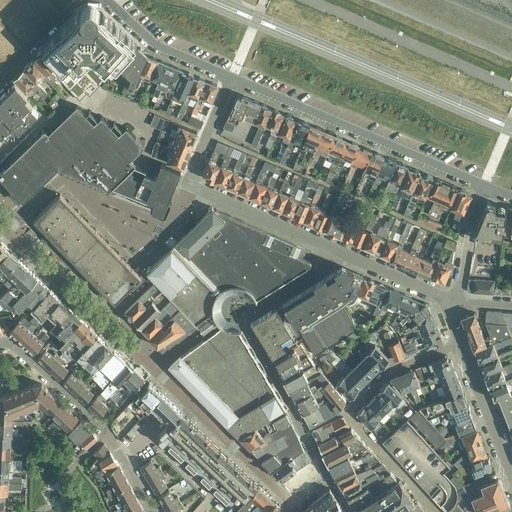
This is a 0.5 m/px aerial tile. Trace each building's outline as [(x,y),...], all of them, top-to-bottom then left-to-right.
[(0,0),(0,70),(60,11),(59,11),(48,0),(0,0)] [(49,43),(43,48),(44,49),(64,69),(64,70),(67,73),(60,80),(79,100),(87,93),(89,96),(116,67),(132,49),(136,46),(137,45),(131,40),(131,39),(131,37),(129,36),(127,36),(126,35),(120,29),(119,29),(119,26),(117,24),(115,24),(113,23),(108,18),(107,16),(105,14),(103,14),(102,13),(101,13),(99,10),(97,8),(96,7),(95,6),(94,6),(93,5),(92,5),(91,5),(90,5),(89,5),(88,5),(88,6),(87,6),(86,6),(85,7),(84,8),(84,9),(82,10),(81,12),(80,14),(79,13),(78,14),(76,14),(74,16),(74,18),(73,19),(68,24),(67,25),(65,25),(63,27),(63,29),(55,36),(54,38),(52,38),(50,40),(50,42),(49,43)] [(124,96),(129,98),(132,92),(146,56),(143,53),(143,51),(140,48),(138,48),(137,47),(119,66),(131,78),(128,86),(129,86),(124,96)] [(37,56),(34,59),(54,80),(58,77),(51,69),(56,64),(55,64),(43,50),(42,51),(39,51),(37,54),(37,56)] [(146,56),(132,92),(136,94),(143,78),(150,81),(158,61),(157,61),(156,58),(153,57),(150,58),(146,56)] [(24,68),(23,69),(39,85),(43,81),(44,79),(45,78),(54,87),(57,83),(54,80),(34,59),(30,63),(27,63),(24,66),(24,68)] [(158,61),(150,81),(157,84),(156,85),(159,86),(158,88),(156,89),(151,100),(156,102),(158,96),(170,66),(166,64),(165,62),(160,60),(158,61)] [(174,68),(170,66),(158,96),(162,98),(164,93),(163,91),(164,89),(167,90),(168,89),(174,92),(183,71),(182,69),(176,67),(174,68)] [(14,77),(13,78),(29,95),(36,89),(43,97),(47,93),(39,85),(23,69),(19,73),(17,73),(14,76),(14,77)] [(187,73),(183,71),(174,92),(171,98),(183,103),(195,75),(194,75),(193,74),(189,72),(187,73)] [(205,79),(195,75),(183,103),(179,112),(183,114),(191,95),(198,98),(205,80),(205,79)] [(29,95),(13,78),(10,82),(8,82),(3,86),(4,87),(0,90),(0,140),(3,136),(7,140),(17,130),(19,132),(27,124),(26,124),(29,121),(30,122),(38,114),(31,106),(36,101),(29,95)] [(209,82),(205,80),(198,98),(192,112),(196,114),(200,104),(198,103),(199,101),(202,102),(204,98),(212,102),(218,86),(217,83),(211,81),(209,82)] [(57,83),(54,87),(60,93),(63,89),(57,83)] [(250,122),(254,121),(261,104),(259,104),(258,101),(255,100),(253,101),(249,99),(248,97),(245,96),(243,97),(241,96),(240,97),(237,95),(223,127),(231,130),(234,123),(236,124),(240,116),(245,118),(247,121),(250,122)] [(259,127),(251,146),(256,148),(266,124),(273,109),(268,107),(267,105),(264,103),(261,104),(254,121),(260,124),(260,125),(262,125),(261,128),(259,127)] [(17,188),(12,192),(10,195),(14,200),(18,196),(22,200),(22,201),(23,202),(58,168),(61,170),(60,171),(61,172),(63,170),(67,174),(69,173),(73,177),(74,175),(78,179),(80,178),(84,182),(86,180),(90,184),(91,182),(95,186),(97,185),(101,189),(103,187),(108,192),(109,191),(108,190),(113,186),(135,165),(133,163),(130,160),(145,146),(126,127),(119,134),(102,116),(94,123),(77,105),(48,133),(45,129),(10,164),(26,180),(17,188)] [(271,148),(277,132),(285,114),(279,112),(278,110),(275,108),(273,109),(266,124),(272,127),(272,130),(274,131),(271,136),(270,137),(266,145),(271,148)] [(149,125),(155,127),(160,116),(154,114),(149,125)] [(191,114),(187,122),(200,128),(204,120),(191,114)] [(285,135),(283,139),(283,140),(282,143),(282,144),(276,159),(280,161),(298,120),(293,118),(292,116),(288,114),(286,115),(285,114),(277,132),(285,135)] [(160,116),(155,127),(160,130),(165,119),(160,116)] [(295,144),(301,147),(311,125),(310,125),(308,122),(305,121),(303,122),(298,120),(280,161),(285,163),(291,149),(289,149),(291,145),(294,146),(295,144)] [(176,138),(192,144),(194,143),(196,138),(195,135),(197,132),(173,122),(171,128),(179,131),(176,138)] [(321,128),(317,126),(315,127),(311,125),(301,147),(293,167),(299,169),(305,172),(323,131),(322,130),(321,128)] [(176,138),(168,134),(161,131),(159,136),(166,139),(171,141),(168,148),(186,156),(187,156),(189,155),(191,150),(190,147),(192,144),(176,138)] [(320,151),(327,154),(335,135),(335,136),(334,135),(333,133),(329,131),(327,132),(323,131),(305,172),(309,174),(313,166),(314,167),(320,151)] [(327,174),(332,176),(347,141),(342,139),(342,137),(337,135),(335,135),(327,154),(326,157),(333,160),(327,174)] [(212,181),(215,180),(222,165),(215,162),(220,151),(226,154),(230,146),(217,141),(204,175),(207,176),(206,178),(212,181)] [(344,161),(352,164),(360,146),(358,145),(358,144),(352,141),(350,142),(347,141),(332,176),(336,177),(342,163),(343,163),(344,161)] [(186,156),(168,148),(155,143),(150,154),(157,158),(160,151),(169,154),(166,161),(181,168),(184,167),(186,162),(185,159),(186,156)] [(226,185),(227,185),(234,169),(228,166),(232,157),(230,156),(233,148),(230,146),(226,154),(222,165),(215,180),(218,182),(219,184),(223,186),(226,185)] [(358,163),(366,167),(372,151),(370,151),(370,149),(366,147),(364,148),(360,146),(352,164),(345,181),(350,183),(357,166),(358,163)] [(237,190),(238,190),(245,174),(239,171),(245,157),(246,153),(242,151),(234,169),(227,185),(230,187),(231,189),(234,191),(237,190)] [(367,176),(375,180),(384,157),(383,156),(382,154),(377,151),(375,152),(372,151),(366,167),(355,193),(359,195),(367,176)] [(380,178),(388,182),(397,162),(396,162),(395,159),(389,156),(387,158),(384,157),(375,180),(367,198),(371,200),(380,178)] [(391,187),(399,190),(409,167),(407,166),(406,164),(402,162),(400,163),(397,162),(388,182),(381,199),(385,201),(391,187)] [(135,165),(113,186),(113,187),(165,209),(181,171),(161,163),(156,175),(146,171),(146,170),(135,165)] [(0,172),(0,178),(12,192),(17,188),(26,180),(10,164),(6,167),(7,168),(5,170),(4,169),(0,172)] [(249,195),(250,195),(256,180),(250,178),(253,169),(251,168),(252,167),(249,165),(245,174),(238,190),(242,192),(243,194),(246,196),(249,195)] [(402,194),(411,197),(421,174),(419,169),(415,168),(413,169),(409,167),(399,190),(393,205),(397,206),(402,194)] [(260,200),(261,201),(268,185),(262,182),(266,173),(261,171),(256,180),(250,195),(253,197),(254,199),(258,201),(260,200)] [(424,201),(427,195),(434,178),(433,177),(432,175),(427,173),(425,175),(421,174),(411,197),(407,206),(412,208),(416,198),(424,201)] [(280,190),(273,206),(275,206),(276,209),(280,210),(282,209),(283,210),(290,194),(293,186),(288,184),(291,177),(286,175),(284,180),(280,190)] [(293,214),(294,215),(300,199),(294,197),(303,177),(298,175),(290,194),(283,210),(287,212),(288,214),(291,215),(293,214)] [(272,205),(273,206),(280,190),(273,187),(277,178),(272,176),(268,185),(261,201),(265,202),(266,205),(269,206),(272,205)] [(429,212),(434,214),(446,183),(442,181),(440,179),(437,177),(434,178),(427,195),(434,198),(433,202),(435,203),(434,205),(432,204),(429,212)] [(450,185),(446,183),(434,214),(438,216),(442,208),(440,207),(441,205),(443,206),(445,202),(452,205),(459,188),(457,187),(456,185),(452,184),(450,185)] [(314,224),(321,208),(316,205),(324,186),(319,184),(313,198),(304,219),(307,220),(308,223),(311,225),(314,224)] [(459,188),(452,205),(450,210),(457,212),(456,214),(458,214),(454,225),(459,227),(460,221),(471,194),(467,192),(465,189),(462,188),(460,188),(459,188)] [(303,218),(304,219),(313,198),(308,196),(310,191),(305,189),(300,199),(294,215),(296,216),(297,218),(300,219),(303,218)] [(323,228),(324,229),(330,214),(324,212),(332,194),(328,192),(321,208),(314,224),(316,225),(317,227),(321,229),(323,228)] [(324,229),(342,237),(349,222),(358,201),(340,193),(330,214),(324,229)] [(141,277),(140,276),(60,194),(34,220),(115,303),(116,301),(141,277)] [(502,236),(503,235),(507,208),(506,209),(505,208),(504,207),(501,205),(498,206),(497,207),(496,207),(495,205),(487,202),(483,213),(480,213),(479,220),(477,220),(477,226),(476,228),(493,235),(502,236)] [(256,300),(256,301),(257,300),(257,299),(260,297),(261,297),(262,296),(274,288),(275,288),(276,288),(276,287),(288,280),(289,280),(290,279),(302,271),(303,271),(310,267),(310,266),(311,266),(311,265),(311,264),(311,263),(310,263),(310,262),(309,262),(289,253),(293,244),(246,223),(246,222),(243,221),(243,222),(232,217),(232,216),(230,215),(229,216),(219,211),(219,210),(216,209),(215,210),(212,207),(211,207),(210,207),(209,207),(208,208),(208,209),(208,210),(208,211),(209,212),(205,216),(204,216),(203,217),(204,217),(201,220),(198,222),(197,223),(191,229),(190,230),(185,235),(184,235),(183,236),(184,236),(178,242),(177,242),(171,236),(166,241),(165,242),(171,248),(217,295),(222,289),(228,286),(229,287),(229,286),(230,286),(231,286),(230,285),(232,285),(234,285),(236,285),(238,285),(239,285),(241,286),(243,286),(245,287),(245,288),(246,289),(247,288),(248,289),(256,297),(255,297),(256,298),(255,299),(256,300)] [(511,208),(508,207),(507,208),(503,235),(511,236),(511,208)] [(349,239),(353,241),(359,227),(364,216),(359,214),(357,220),(359,221),(358,223),(356,222),(355,224),(349,222),(342,237),(343,237),(344,239),(347,240),(349,239)] [(359,244),(363,246),(371,230),(374,222),(377,216),(373,214),(366,230),(359,227),(353,241),(355,242),(355,244),(358,245),(359,244)] [(404,263),(405,264),(410,251),(402,247),(413,224),(407,222),(402,234),(392,258),(396,260),(395,262),(401,264),(404,263)] [(391,258),(392,258),(402,234),(396,231),(397,227),(393,225),(391,230),(380,253),(384,255),(385,257),(389,259),(391,258)] [(371,230),(363,246),(365,247),(365,248),(369,250),(371,249),(380,253),(391,230),(381,226),(378,233),(371,230)] [(408,267),(417,271),(423,257),(415,253),(421,241),(421,242),(426,230),(421,227),(410,251),(405,264),(409,265),(408,267)] [(439,257),(431,276),(432,278),(437,280),(440,279),(444,281),(449,270),(452,271),(454,259),(455,251),(456,243),(447,239),(444,246),(452,249),(447,261),(439,257)] [(0,258),(9,249),(0,240),(0,258)] [(157,262),(152,267),(151,266),(150,266),(149,266),(148,266),(148,267),(147,267),(147,268),(147,269),(147,270),(148,271),(170,294),(168,296),(171,299),(180,308),(196,325),(198,323),(204,318),(205,319),(206,318),(206,317),(212,313),(213,313),(214,313),(214,312),(213,312),(213,311),(212,310),(212,308),(212,307),(213,305),(213,304),(213,301),(214,300),(214,299),(215,298),(215,297),(216,297),(216,296),(217,295),(171,248),(170,249),(165,255),(164,255),(163,255),(164,256),(161,259),(161,258),(158,261),(157,262)] [(0,277),(1,277),(19,259),(9,249),(0,258),(0,277)] [(427,274),(431,276),(439,257),(441,252),(436,250),(432,260),(423,257),(417,271),(426,275),(427,274)] [(10,286),(28,268),(19,259),(1,277),(10,286)] [(357,291),(364,277),(364,276),(357,273),(356,273),(341,266),(337,269),(282,303),(301,333),(315,355),(356,329),(342,303),(345,300),(357,291)] [(0,296),(0,308),(1,308),(4,311),(14,302),(23,292),(37,278),(38,277),(28,268),(10,286),(0,296)] [(125,311),(154,282),(144,272),(140,276),(141,277),(116,301),(125,311)] [(368,299),(375,282),(374,282),(373,280),(370,278),(368,279),(366,278),(364,277),(357,291),(345,300),(348,305),(358,297),(359,294),(368,299)] [(25,305),(44,285),(37,278),(14,302),(17,305),(16,308),(20,312),(22,308),(25,305)] [(494,280),(473,279),(472,292),(494,293),(494,280)] [(501,294),(511,294),(511,284),(509,284),(509,289),(500,288),(501,279),(496,279),(494,293),(501,294)] [(133,319),(161,292),(157,287),(158,286),(154,282),(125,311),(128,314),(128,317),(130,319),(133,319)] [(375,282),(368,299),(379,304),(377,308),(376,307),(373,313),(377,315),(378,313),(389,288),(384,286),(384,285),(380,283),(379,284),(375,282)] [(31,310),(50,289),(45,284),(44,285),(25,305),(31,310)] [(389,288),(378,313),(383,315),(386,309),(392,312),(395,309),(402,293),(394,289),(393,290),(389,288)] [(37,325),(47,314),(61,299),(50,289),(31,310),(35,314),(30,319),(33,322),(37,325)] [(144,331),(143,332),(148,338),(161,325),(176,340),(186,331),(188,331),(172,315),(180,308),(171,299),(168,296),(163,291),(161,292),(133,319),(144,331)] [(410,299),(411,297),(402,293),(395,309),(400,311),(398,316),(391,324),(393,327),(418,303),(410,299)] [(56,334),(64,341),(71,334),(70,333),(83,320),(76,313),(61,299),(47,314),(56,323),(50,329),(56,334)] [(298,335),(301,333),(282,303),(276,307),(275,307),(272,309),(255,320),(270,345),(267,348),(273,357),(297,342),(296,340),(300,338),(298,335)] [(413,315),(419,321),(429,311),(431,310),(429,305),(424,303),(422,304),(418,303),(393,327),(396,329),(407,318),(408,319),(413,315)] [(194,325),(196,325),(180,308),(172,315),(188,331),(194,325)] [(429,311),(419,321),(405,330),(406,333),(414,331),(413,329),(418,327),(421,334),(436,328),(437,326),(435,320),(432,319),(429,311)] [(510,336),(511,340),(511,312),(487,311),(485,323),(493,343),(510,336)] [(470,339),(475,350),(486,346),(473,313),(463,317),(464,321),(463,321),(470,339)] [(17,339),(33,322),(30,319),(29,318),(27,320),(25,319),(26,318),(24,317),(20,321),(19,321),(8,332),(12,336),(12,335),(17,339)] [(77,356),(98,335),(83,320),(70,333),(71,334),(64,341),(60,346),(62,347),(61,348),(62,348),(67,354),(69,352),(75,358),(77,356)] [(37,325),(33,322),(17,339),(22,344),(21,344),(24,347),(35,335),(31,332),(37,325)] [(0,336),(3,335),(3,334),(9,328),(5,325),(1,329),(0,325),(0,336)] [(174,340),(176,340),(161,325),(148,338),(160,350),(162,350),(174,340)] [(255,427),(266,421),(285,409),(284,408),(276,395),(277,395),(276,393),(275,393),(268,380),(267,379),(259,366),(259,364),(258,364),(251,352),(251,351),(250,350),(242,337),(241,335),(241,336),(238,331),(239,331),(238,331),(239,330),(239,329),(238,330),(237,330),(234,330),(232,330),(230,330),(228,329),(226,329),(224,328),(223,327),(223,326),(222,326),(222,325),(221,325),(221,326),(221,327),(218,329),(216,330),(204,339),(203,340),(191,349),(190,349),(189,350),(181,356),(170,364),(170,365),(173,369),(174,370),(177,372),(180,375),(181,376),(187,382),(186,382),(187,383),(190,386),(193,389),(194,390),(199,395),(200,396),(203,399),(206,402),(207,403),(213,408),(212,409),(213,410),(213,409),(217,413),(217,414),(219,415),(220,416),(225,422),(226,423),(228,424),(230,426),(232,428),(232,429),(233,430),(234,428),(237,431),(236,432),(239,435),(238,435),(239,436),(255,427)] [(421,334),(407,340),(402,341),(407,354),(414,352),(411,345),(424,341),(426,347),(440,342),(442,339),(440,334),(438,334),(436,328),(421,334)] [(354,331),(344,337),(346,341),(356,335),(354,331)] [(383,334),(387,345),(393,359),(404,355),(398,340),(393,343),(388,332),(383,334)] [(39,339),(35,335),(24,347),(28,350),(28,349),(33,354),(49,337),(45,333),(39,339)] [(86,365),(90,360),(89,359),(105,341),(98,335),(77,356),(86,365)] [(479,361),(479,362),(498,355),(495,349),(511,342),(511,340),(510,336),(493,343),(486,346),(475,350),(476,355),(476,357),(477,360),(479,361)] [(90,360),(86,365),(93,372),(114,350),(105,341),(89,359),(90,360)] [(288,386),(290,389),(317,375),(323,372),(318,367),(316,368),(301,343),(273,359),(284,379),(285,378),(289,385),(288,386)] [(389,360),(375,345),(367,353),(381,368),(389,360)] [(37,358),(48,369),(60,357),(55,352),(52,355),(46,349),(37,358)] [(483,373),(484,375),(502,367),(500,360),(511,355),(511,349),(498,355),(479,362),(481,367),(481,368),(482,372),(483,373)] [(114,350),(93,372),(91,374),(104,387),(101,391),(107,396),(114,389),(118,384),(118,385),(134,369),(114,350)] [(330,352),(319,358),(321,362),(332,356),(330,352)] [(381,368),(367,353),(366,353),(367,354),(360,361),(373,374),(380,367),(381,368)] [(433,367),(436,374),(452,368),(452,367),(453,366),(451,360),(449,360),(447,356),(422,366),(424,371),(433,367)] [(60,357),(48,369),(59,379),(68,370),(62,364),(64,361),(60,357)] [(373,374),(360,361),(352,369),(365,382),(373,374)] [(489,385),(489,386),(511,377),(511,366),(511,364),(502,367),(484,375),(486,379),(486,381),(487,384),(489,385)] [(440,379),(442,386),(458,379),(455,371),(454,371),(452,368),(436,374),(427,378),(429,383),(440,379)] [(145,379),(134,369),(118,385),(118,384),(114,389),(120,395),(130,385),(135,389),(145,379)] [(365,382),(352,369),(345,376),(344,375),(358,390),(358,389),(365,382)] [(410,388),(413,394),(416,402),(420,401),(414,387),(419,385),(414,371),(413,371),(412,370),(407,372),(406,374),(404,375),(409,388),(410,388)] [(333,404),(338,410),(346,400),(323,372),(317,375),(323,385),(322,386),(331,397),(335,402),(333,404)] [(63,382),(74,393),(85,380),(80,376),(78,379),(71,373),(63,382)] [(290,389),(295,400),(322,386),(323,385),(317,375),(290,389)] [(350,398),(358,390),(344,375),(336,383),(350,398)] [(411,395),(413,394),(410,388),(409,388),(404,375),(399,377),(398,375),(390,379),(393,384),(402,392),(408,390),(411,395)] [(494,399),(498,398),(511,392),(511,377),(489,386),(491,392),(491,394),(492,397),(494,398),(494,399)] [(434,396),(436,402),(462,391),(460,388),(462,387),(458,379),(442,386),(445,392),(434,396)] [(85,380),(74,393),(85,403),(94,394),(87,388),(90,385),(85,380)] [(142,409),(145,412),(152,405),(162,394),(149,382),(136,397),(144,404),(142,407),(142,409)] [(394,405),(402,397),(388,382),(380,390),(394,405)] [(33,384),(22,388),(29,407),(36,405),(40,404),(43,407),(54,396),(55,396),(48,390),(49,390),(45,387),(42,384),(33,384)] [(302,413),(323,402),(329,399),(331,397),(322,386),(295,400),(302,413)] [(22,388),(15,391),(22,410),(29,407),(22,388)] [(386,411),(393,404),(394,405),(380,390),(379,390),(380,391),(373,398),(386,411)] [(0,419),(12,420),(23,421),(24,421),(24,416),(12,416),(16,413),(22,410),(15,391),(3,396),(0,399),(0,419)] [(438,415),(450,410),(466,404),(463,395),(463,394),(462,391),(436,402),(434,403),(418,409),(427,419),(438,415)] [(502,408),(502,409),(511,405),(511,392),(498,398),(500,404),(502,408)] [(99,394),(88,406),(99,416),(108,407),(101,401),(104,398),(99,394)] [(162,394),(152,405),(170,422),(172,423),(182,413),(162,394)] [(58,401),(54,396),(43,407),(37,414),(41,418),(47,411),(51,415),(62,403),(59,400),(58,401)] [(303,414),(304,414),(305,415),(302,417),(308,427),(310,426),(311,427),(314,426),(313,425),(325,418),(338,411),(338,410),(333,404),(335,402),(331,397),(329,399),(332,403),(321,409),(320,407),(325,405),(323,402),(302,413),(303,414)] [(378,419),(386,411),(373,398),(365,406),(365,405),(364,405),(379,420),(379,419),(378,419)] [(65,406),(62,403),(51,415),(55,418),(49,425),(53,429),(70,411),(69,411),(65,406)] [(449,436),(450,439),(476,429),(472,418),(469,410),(470,408),(469,405),(467,405),(467,403),(466,404),(450,410),(458,432),(449,436)] [(371,428),(379,420),(364,405),(356,413),(371,428)] [(506,419),(507,420),(511,418),(511,405),(502,409),(505,415),(504,415),(506,419)] [(275,431),(292,423),(285,409),(266,421),(272,433),(275,431)] [(418,409),(409,418),(414,423),(423,414),(418,409)] [(70,411),(53,429),(50,432),(54,435),(63,426),(67,430),(78,418),(75,415),(74,415),(70,411)] [(159,434),(158,435),(160,438),(159,439),(164,444),(165,442),(167,444),(197,472),(208,483),(227,501),(235,508),(235,509),(236,509),(237,507),(240,505),(258,485),(254,481),(251,478),(250,477),(250,478),(243,471),(235,463),(228,457),(228,456),(227,455),(221,450),(220,449),(212,441),(205,435),(198,428),(190,420),(182,413),(172,423),(170,422),(159,434)] [(423,414),(414,423),(418,428),(427,420),(427,419),(423,414)] [(312,431),(319,442),(331,436),(337,434),(349,427),(343,417),(342,417),(330,423),(322,427),(312,431)] [(119,418),(111,423),(117,431),(124,426),(119,418)] [(0,419),(0,446),(10,447),(19,447),(27,447),(27,438),(23,438),(23,435),(18,434),(18,428),(23,428),(27,428),(28,421),(24,421),(23,421),(12,420),(0,419)] [(68,433),(78,443),(92,431),(80,420),(68,433)] [(427,420),(418,428),(423,433),(428,438),(437,430),(432,425),(427,420)] [(261,459),(272,470),(290,457),(304,449),(292,423),(275,431),(277,436),(283,433),(288,443),(261,459)] [(395,439),(404,431),(400,426),(391,434),(395,439)] [(261,433),(255,427),(239,436),(250,447),(271,436),(268,431),(265,433),(264,432),(261,433)] [(323,453),(329,464),(366,445),(351,428),(338,435),(337,434),(331,436),(319,442),(318,443),(323,453)] [(461,448),(466,447),(481,441),(481,439),(481,438),(480,434),(479,434),(477,429),(476,429),(450,439),(448,440),(450,444),(460,440),(460,439),(460,438),(462,437),(463,441),(459,442),(461,448)] [(437,430),(428,438),(432,443),(441,435),(437,430)] [(78,443),(72,448),(78,453),(80,452),(79,451),(83,448),(82,446),(83,445),(86,448),(98,438),(92,431),(78,443)] [(400,444),(409,436),(404,431),(395,439),(400,444)] [(252,449),(261,459),(288,443),(283,433),(277,436),(252,449)] [(387,447),(395,439),(391,434),(382,442),(387,447)] [(441,435),(432,443),(437,448),(441,444),(446,440),(441,435)] [(408,453),(417,445),(409,436),(400,444),(404,448),(408,453)] [(391,452),(400,444),(395,439),(387,447),(391,452)] [(461,465),(471,461),(487,455),(485,450),(485,449),(486,449),(484,445),(483,444),(481,441),(466,447),(471,459),(468,460),(468,458),(464,459),(460,455),(453,463),(458,468),(461,465)] [(98,477),(98,476),(107,471),(119,464),(110,451),(104,444),(93,453),(98,458),(90,466),(93,470),(101,464),(104,468),(98,472),(95,473),(98,477)] [(395,456),(404,448),(400,444),(391,452),(395,456)] [(329,464),(334,474),(375,454),(366,445),(329,464)] [(413,458),(421,450),(417,445),(408,453),(413,458)] [(0,446),(0,458),(9,459),(10,452),(19,452),(19,447),(10,447),(0,446)] [(399,461),(408,453),(404,448),(395,456),(399,461)] [(272,470),(282,479),(311,460),(304,449),(290,457),(272,470)] [(417,463),(426,455),(421,450),(413,458),(417,463)] [(404,466),(413,458),(408,453),(399,461),(404,466)] [(334,474),(338,481),(361,470),(380,461),(375,454),(334,474)] [(421,467),(430,459),(426,455),(417,463),(421,467)] [(487,455),(471,461),(473,467),(471,468),(474,478),(483,474),(482,471),(491,468),(489,463),(490,463),(490,460),(489,457),(487,456),(487,455)] [(0,470),(9,471),(16,471),(21,472),(21,471),(21,467),(14,467),(15,459),(9,459),(0,458),(0,470)] [(408,470),(417,463),(413,458),(404,466),(408,470)] [(425,472),(434,464),(430,459),(421,467),(425,472)] [(140,467),(148,480),(162,471),(159,466),(156,468),(151,460),(140,467)] [(311,460),(282,479),(295,492),(319,474),(311,460)] [(338,481),(343,488),(375,472),(373,467),(381,462),(380,461),(361,470),(338,481)] [(343,488),(347,496),(378,478),(390,471),(381,462),(373,467),(375,472),(343,488)] [(412,475),(421,467),(417,463),(408,470),(412,475)] [(108,477),(111,482),(124,474),(119,464),(107,471),(98,476),(101,481),(108,477)] [(430,477),(439,469),(434,464),(425,472),(430,477)] [(417,480),(425,472),(421,467),(412,475),(417,480)] [(430,477),(434,482),(443,474),(439,469),(430,477)] [(21,471),(21,472),(16,471),(15,475),(15,477),(9,477),(9,471),(0,470),(0,481),(8,482),(21,482),(22,471),(21,471)] [(162,471),(148,480),(156,493),(167,486),(162,479),(166,477),(162,471)] [(347,496),(354,508),(389,486),(398,481),(390,471),(378,478),(347,496)] [(417,480),(421,485),(430,477),(425,472),(417,480)] [(106,490),(108,495),(129,484),(124,474),(111,482),(113,487),(106,490)] [(430,477),(421,485),(425,490),(434,482),(430,477)] [(468,493),(455,479),(450,484),(463,498),(468,493)] [(472,498),(478,511),(487,511),(507,504),(498,479),(482,485),(482,486),(478,488),(480,495),(472,498)] [(354,508),(356,511),(400,511),(417,501),(417,500),(413,495),(411,497),(403,485),(404,485),(399,480),(398,481),(389,486),(354,508)] [(0,481),(0,495),(5,496),(8,496),(8,489),(21,489),(21,482),(8,482),(0,481)] [(118,496),(121,501),(134,494),(129,484),(108,495),(111,500),(118,496)] [(237,507),(241,511),(276,511),(277,511),(280,508),(280,506),(258,485),(240,505),(237,507)] [(445,491),(442,487),(441,486),(430,495),(435,500),(445,491)] [(313,501),(319,510),(336,500),(330,489),(313,501)] [(158,497),(166,510),(180,502),(177,496),(174,498),(169,490),(158,497)] [(440,506),(450,496),(445,491),(435,500),(440,506)] [(207,498),(215,502),(218,498),(210,493),(207,498)] [(116,509),(117,511),(122,511),(139,503),(134,494),(121,501),(123,506),(116,509)] [(0,495),(0,511),(8,511),(5,510),(5,496),(0,495)] [(344,511),(336,500),(319,510),(316,511),(344,511)] [(316,511),(319,510),(313,501),(301,511),(316,511)] [(400,511),(426,511),(417,501),(400,511)] [(180,502),(166,510),(167,511),(182,511),(180,509),(184,507),(180,502)] [(144,511),(139,503),(122,511),(144,511)]
